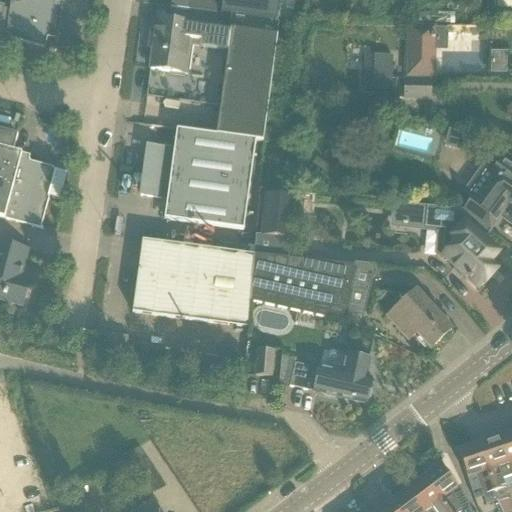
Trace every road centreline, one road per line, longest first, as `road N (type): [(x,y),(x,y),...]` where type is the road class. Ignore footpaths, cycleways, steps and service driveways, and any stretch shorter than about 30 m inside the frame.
road 1 (unclassified): [(71,322),(99,108)]
road 2 (tertiary): [(291,511),(443,394)]
